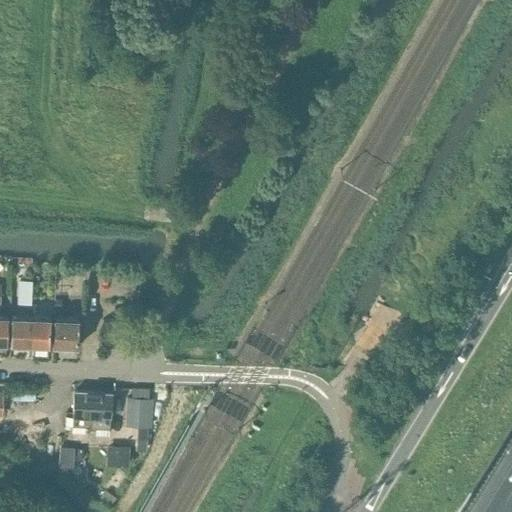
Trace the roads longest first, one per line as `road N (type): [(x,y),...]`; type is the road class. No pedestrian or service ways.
road 1 (trunk): [(511,265),(366,511)]
road 2 (residential): [(146,374),(0,369)]
